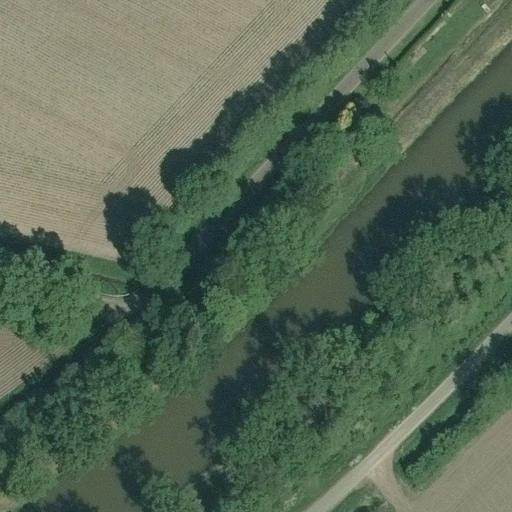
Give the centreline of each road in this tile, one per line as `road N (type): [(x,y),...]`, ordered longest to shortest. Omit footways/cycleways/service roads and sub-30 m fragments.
road 1 (residential): [(0,275),(116,292),(144,277),(417,0)]
road 2 (unclassified): [(511,211),(313,406),(179,511)]
road 3 (residential): [(310,511),(511,313)]
